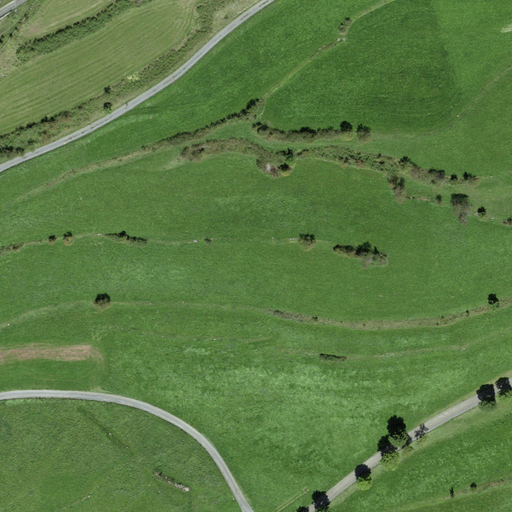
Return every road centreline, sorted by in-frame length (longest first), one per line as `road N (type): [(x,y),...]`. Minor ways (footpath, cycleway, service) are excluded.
road 1 (track): [(0,164),(113,109),(262,0)]
road 2 (track): [(0,393),(91,392),(146,405),(197,435),(246,511)]
road 3 (unclassified): [(309,511),(426,425),(511,381)]
